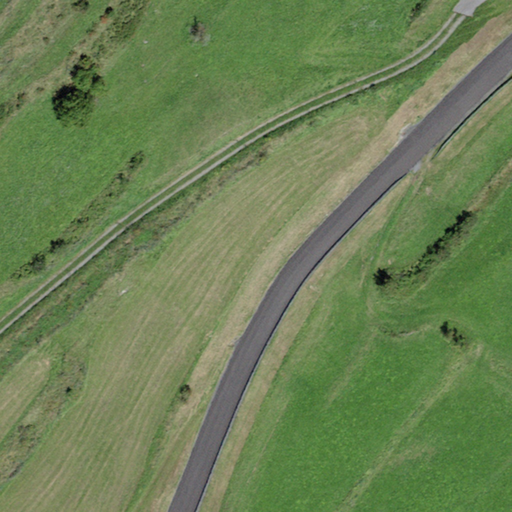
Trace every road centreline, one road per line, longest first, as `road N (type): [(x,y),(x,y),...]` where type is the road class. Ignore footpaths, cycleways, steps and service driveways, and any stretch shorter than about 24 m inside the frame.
road 1 (track): [(0,324),(193,170),(295,109),(411,56),(475,0)]
road 2 (unclassified): [(180,511),(262,325),(304,262),(511,60)]
